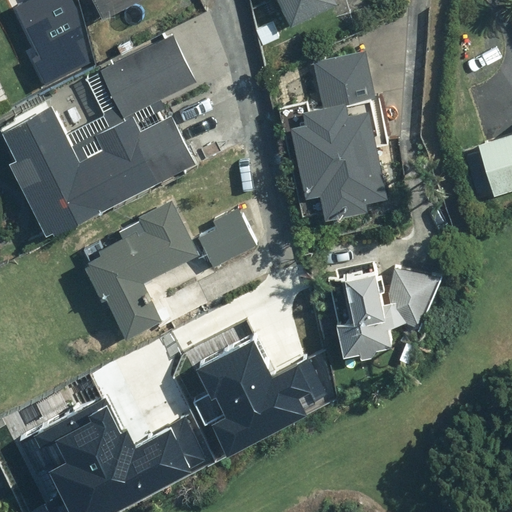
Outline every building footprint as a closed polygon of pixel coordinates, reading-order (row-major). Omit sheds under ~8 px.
[(24,0),(14,6),(35,46),(29,50),(45,82),(89,60),(75,0),(24,0)] [(139,0),(94,0),(104,18),(139,0)] [(274,0),(288,28),(339,3),(337,0),(274,0)] [(82,70),(101,113),(65,130),(52,100),(0,123),(0,132),(12,160),(5,163),(37,235),(199,163),(168,93),(198,80),(175,29),(82,70)] [(306,102),(276,108),(300,219),(385,200),(372,141),(384,139),(363,41),(296,55),(306,102)] [(511,184),(511,127),(474,137),(489,191),(511,184)] [(115,226),(120,238),(83,255),(120,337),(161,318),(164,324),(213,302),(199,272),(258,245),(241,208),(191,230),(177,198),(115,226)] [(336,358),(391,350),(415,344),(445,268),(404,252),(385,299),(379,258),(322,266),(336,358)] [(223,401),(214,406),(232,441),(328,390),(307,352),(275,368),(255,330),(201,358),(223,401)] [(106,387),(37,423),(69,485),(62,488),(74,511),(83,511),(211,447),(188,402),(137,428),(130,413),(122,417),(106,387)]
